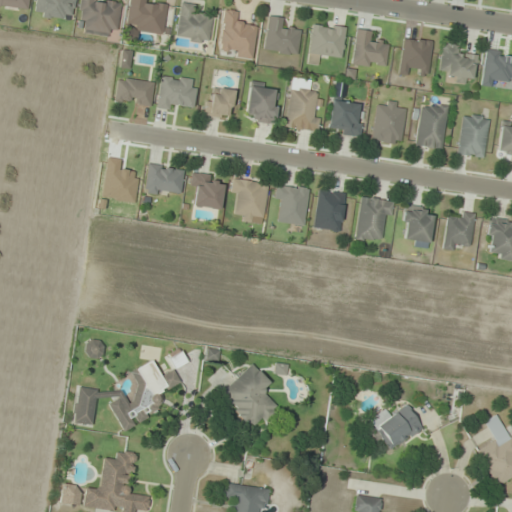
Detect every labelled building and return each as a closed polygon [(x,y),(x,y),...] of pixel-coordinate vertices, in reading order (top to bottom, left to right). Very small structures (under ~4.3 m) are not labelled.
[(79,0),(75,27),(116,35),(122,3),(105,0),(79,0)] [(163,35),(167,3),(146,0),(128,0),(124,39),(136,40),(137,32),(163,35)] [(175,38),(207,43),(212,16),(191,12),(192,4),(181,2),(175,38)] [(218,46),(230,47),(229,56),(252,59),(257,23),(237,21),(238,11),(222,9),(218,46)] [(263,51),(297,55),(299,30),(283,28),(284,17),(266,15),(263,51)] [(346,26),(311,21),(305,63),(318,65),(319,55),(340,59),(346,26)] [(355,29),(350,64),(384,69),(387,43),(372,42),(373,31),(355,29)] [(472,84),(476,57),(458,54),(459,45),(442,42),(438,69),(447,70),(445,80),(472,84)] [(481,81),(511,82),(511,51),(483,49),(481,81)] [(157,106),(193,110),(197,79),(160,75),(157,106)] [(114,100),(150,106),(154,82),(117,77),(114,100)] [(291,77),(284,129),(317,133),(320,112),(315,112),(317,92),(310,91),(311,80),(291,77)] [(273,123),(278,92),(268,91),(269,83),(250,80),(244,119),(273,123)] [(207,94),(203,114),(228,119),(234,91),(215,87),(213,96),(207,94)] [(360,136),(363,104),(330,100),(327,133),(360,136)] [(403,102),(373,101),(372,143),(402,143),(403,102)] [(441,149),(447,105),(420,101),(414,146),(441,149)] [(488,116),(461,113),(456,154),(483,158),(488,116)] [(511,160),(511,125),(499,123),(496,150),(505,151),(504,160),(511,160)] [(179,196),(183,168),(148,164),(144,192),(179,196)] [(219,177),(194,172),(188,204),(218,209),(223,185),(217,184),(219,177)] [(263,223),(268,183),(232,177),(229,196),(237,197),(234,219),(263,223)] [(303,225),(308,187),(276,183),(273,202),(281,203),(279,222),(303,225)] [(312,228),(339,232),(345,193),(318,189),(312,228)] [(393,201),(360,195),(353,239),(378,243),(381,221),(389,223),(393,201)] [(400,235),(408,236),(407,246),(428,249),(433,210),(403,206),(400,235)] [(459,244),(470,245),(474,213),(456,211),(455,220),(445,218),(442,248),(459,250),(459,244)] [(491,247),(489,257),(511,261),(511,257),(511,221),(487,218),(483,245),(491,247)] [(103,342),(88,338),(83,355),(98,359),(103,342)] [(76,388),(74,424),(92,425),(94,397),(109,398),(109,404),(122,430),(149,417),(143,416),(161,407),(161,392),(178,383),(178,378),(173,369),(163,374),(159,374),(152,360),(134,368),(143,384),(134,389),(133,413),(121,391),(76,388)] [(270,382),(251,363),(218,395),(251,429),(261,419),(265,423),(280,409),(261,390),(270,382)] [(422,428),(407,405),(390,416),(385,409),(363,423),(377,444),(384,439),(390,449),(422,428)] [(496,487),(511,477),(511,435),(498,444),(494,439),(474,452),(496,487)] [(134,453),(115,450),(114,459),(102,458),(98,488),(85,486),(82,506),(120,511),(134,511),(135,511),(138,511),(146,511),(149,495),(128,492),(134,453)] [(78,506),(80,485),(62,483),(59,503),(78,506)] [(256,511),(257,509),(266,510),(268,488),(224,483),(222,502),(231,503),(230,511),(256,511)] [(379,511),(382,498),(355,494),(352,511),(379,511)]
